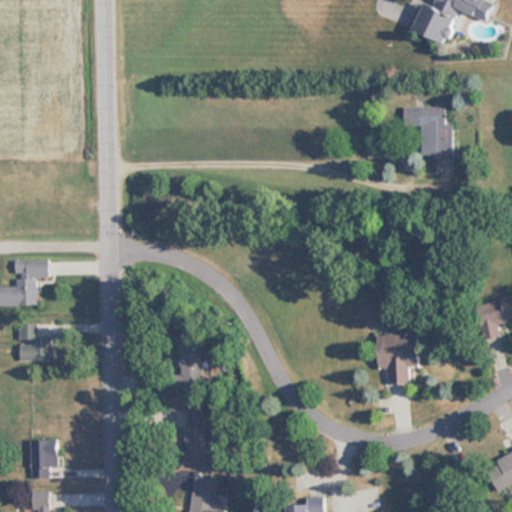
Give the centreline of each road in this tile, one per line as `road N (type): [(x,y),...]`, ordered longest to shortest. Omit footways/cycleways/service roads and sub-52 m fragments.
road 1 (residential): [(119,511),(109,0)]
road 2 (residential): [(511,391),(425,437),(401,443),(343,434),(315,416),(220,283),(178,257),(113,251)]
